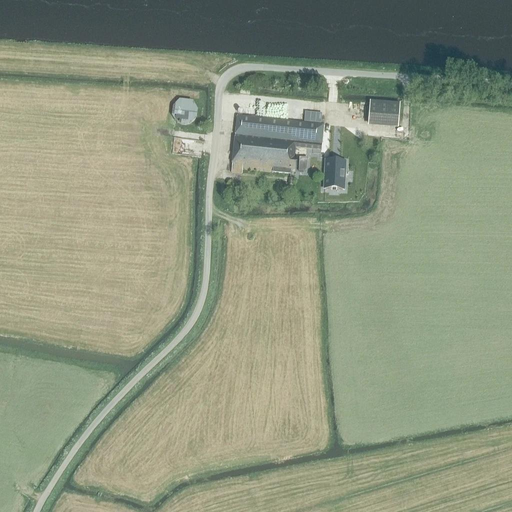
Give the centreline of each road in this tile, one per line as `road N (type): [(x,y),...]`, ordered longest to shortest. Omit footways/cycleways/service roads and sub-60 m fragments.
road 1 (unclassified): [(36,511),(99,418),(187,328),(201,302),(218,87),(231,70),(249,67)]
road 2 (unclassified): [(511,81),(249,67)]
